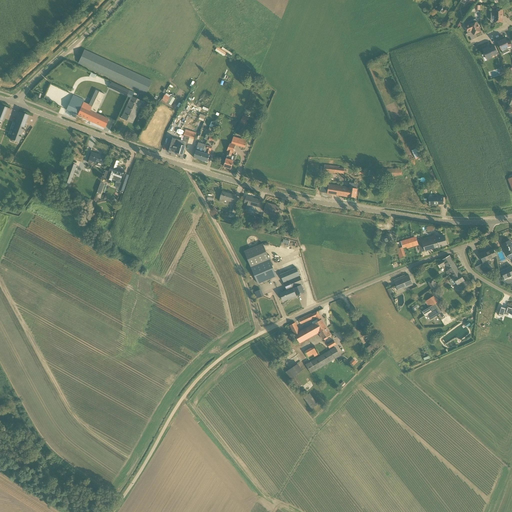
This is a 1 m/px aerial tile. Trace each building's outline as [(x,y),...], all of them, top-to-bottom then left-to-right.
[(494,10),(492,10),(491,11),(491,14),(492,16),(494,16),(494,22),(503,22),(503,10),(494,10)] [(481,31),(476,21),(476,20),(475,19),(470,22),(470,23),(465,26),(468,33),(472,32),(473,35),(481,31)] [(506,41),(505,39),(505,38),(497,42),(501,50),(507,48),(508,50),(511,48),(511,40),(506,41)] [(484,53),(483,53),(482,54),(482,55),(482,56),(483,57),(484,57),(485,57),(488,56),(490,57),(498,54),(494,46),(488,49),(487,48),(483,50),(484,53)] [(84,50),(78,63),(146,94),(152,81),(84,50)] [(108,87),(130,98),(131,96),(133,92),(111,82),(108,87)] [(108,119),(102,117),(103,115),(100,114),(100,115),(96,113),(103,97),(97,94),(90,111),(81,107),(84,101),(81,99),(73,95),(66,110),(88,120),(89,119),(95,121),(94,123),(104,128),(108,119)] [(166,94),(163,100),(172,105),(176,98),(172,95),(171,97),(166,94)] [(116,96),(106,116),(113,119),(122,99),(116,96)] [(131,96),(130,98),(121,118),(132,123),(142,101),(131,96)] [(19,112),(12,131),(13,131),(10,139),(18,142),(28,115),(19,112)] [(215,139),(215,136),(210,135),(209,140),(214,142),(213,145),(217,147),(219,141),(215,139)] [(245,148),(247,140),(234,136),(232,144),(230,143),(227,151),(228,151),(227,155),(226,159),(224,167),(231,169),(233,161),(235,161),(236,156),(231,155),(232,152),(234,152),(236,145),(245,148)] [(166,150),(172,151),(179,153),(179,154),(181,155),(182,154),(183,154),(185,146),(186,142),(170,137),(166,150)] [(194,158),(201,160),(203,153),(205,145),(198,143),(196,151),(194,158)] [(203,153),(201,160),(208,162),(210,155),(212,147),(205,145),(203,153)] [(415,158),(420,156),(416,148),(412,150),(415,158)] [(96,163),(95,165),(102,167),(102,165),(103,165),(105,157),(91,152),(88,160),(96,163)] [(111,165),(108,172),(105,171),(103,177),(106,178),(106,179),(111,180),(111,179),(119,182),(124,170),(116,167),(118,162),(114,160),(111,166),(111,165)] [(65,178),(71,180),(74,172),(68,170),(65,178)] [(123,191),(126,181),(122,179),(118,190),(123,191)] [(347,198),(347,197),(347,196),(356,198),(357,189),(349,187),(322,183),(321,192),(328,193),(327,195),(347,198)] [(234,203),(236,195),(222,191),(219,202),(228,204),(229,201),(234,203)] [(260,215),(262,210),(262,208),(257,207),(259,200),(246,196),(244,203),(245,203),(243,209),(249,211),(250,205),(253,206),(252,209),(256,210),(255,213),(260,215)] [(264,211),(262,210),(260,215),(263,216),(264,211),(269,212),(269,213),(271,214),(271,212),(277,214),(277,216),(280,217),(282,211),(279,210),(279,207),(275,206),(276,205),(266,203),(264,211)] [(233,206),(231,211),(229,216),(234,217),(238,207),(233,206)] [(434,236),(417,240),(421,252),(447,244),(445,236),(437,239),(436,235),(435,235),(435,234),(433,234),(434,236)] [(389,243),(388,237),(378,239),(379,245),(389,243)] [(414,237),(395,243),(400,258),(406,257),(403,247),(409,246),(409,247),(418,244),(416,238),(415,239),(414,237)] [(511,259),(511,245),(510,240),(502,244),(507,255),(509,260),(511,259)] [(244,251),(255,277),(258,284),(277,276),(263,243),(244,251)] [(479,254),(483,263),(484,263),(486,267),(483,268),(485,273),(491,270),(489,265),(487,261),(487,260),(496,256),(493,249),(484,254),(483,253),(479,254)] [(448,276),(448,275),(458,269),(449,256),(437,263),(440,268),(445,265),(448,270),(445,272),(448,276)] [(511,281),(511,266),(501,271),(507,284),(511,281)] [(296,268),(280,275),(287,290),(280,293),(283,301),(291,298),(291,299),(296,297),(296,296),(304,292),(301,284),(303,283),(296,268)] [(460,274),(458,269),(448,275),(451,280),(453,278),(457,285),(464,280),(460,274)] [(394,281),(397,289),(398,291),(413,285),(409,275),(394,281)] [(428,283),(431,289),(436,286),(435,285),(437,284),(435,281),(434,282),(433,280),(428,283)] [(434,315),(442,310),(434,297),(426,302),(434,315)] [(312,322),(314,324),(300,332),(295,323),(290,325),(295,335),(300,343),(319,332),(327,328),(322,320),(321,320),(317,312),(312,314),(312,313),(299,319),(301,324),(316,317),(317,319),(312,322)] [(331,335),(327,328),(319,332),(323,340),(331,335)] [(373,342),(365,348),(368,352),(376,346),(373,342)] [(310,359),(318,355),(313,346),(313,347),(311,348),(305,351),(310,359)] [(340,356),(335,347),(306,365),(311,373),(317,369),(318,371),(324,368),(323,366),(327,364),(328,366),(333,363),(331,361),(340,356)] [(300,364),(286,372),(291,379),(304,371),(300,364)]
